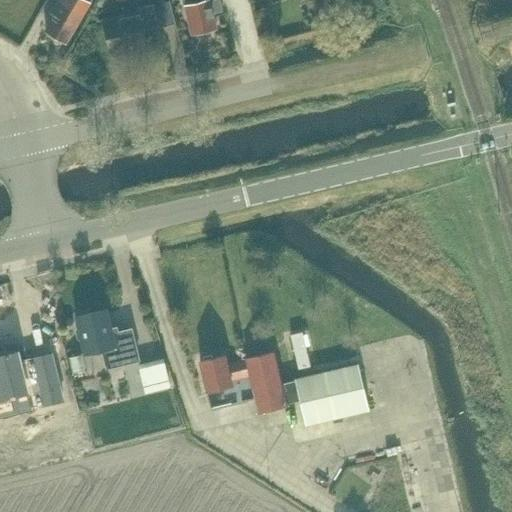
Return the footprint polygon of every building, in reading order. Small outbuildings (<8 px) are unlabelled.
[(92,0),(59,0),(52,13),(56,14),(46,30),(55,36),(56,40),(61,42),(65,42),(68,43),(92,0)] [(183,0),(191,34),(217,28),(213,12),(222,10),(219,0),(183,0)] [(145,31),(159,28),(153,5),(138,9),(140,14),(104,22),(112,54),(148,45),(145,31)] [(107,309),(76,317),(85,354),(103,349),(108,367),(139,360),(132,329),(118,333),(117,331),(114,329),(112,329),(107,309)] [(329,342),(326,329),(309,333),(317,364),(340,357),(336,340),(329,342)] [(303,332),(292,335),(300,368),(311,365),(303,332)] [(0,417),(21,412),(16,395),(28,393),(31,406),(45,402),(46,405),(64,400),(52,353),(34,358),(35,362),(22,365),(19,351),(10,353),(10,352),(7,353),(6,347),(0,348),(0,417)] [(296,381),(282,384),(275,351),(247,358),(247,360),(238,362),(242,379),(251,377),(259,412),(301,401),(307,425),(371,411),(359,364),(295,378),(296,381)] [(242,379),(238,362),(229,364),(227,355),(202,360),(209,392),(234,386),(233,381),(242,379)] [(345,365),(357,363),(355,355),(343,358),(345,365)] [(165,358),(139,364),(142,376),(144,385),(146,393),(172,387),(165,358)] [(389,419),(368,423),(370,431),(390,427),(389,419)] [(398,476),(390,493),(408,502),(417,485),(398,476)]
